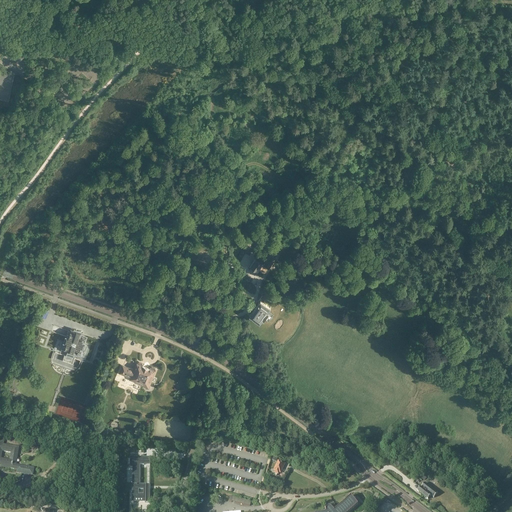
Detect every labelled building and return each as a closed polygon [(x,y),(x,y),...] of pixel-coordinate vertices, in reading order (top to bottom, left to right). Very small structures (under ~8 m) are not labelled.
[(0,98),(8,101),(10,94),(12,82),(14,75),(0,71),(0,98)] [(231,106),(218,90),(213,95),(226,111),(231,106)] [(216,121),(208,120),(206,129),(214,130),(216,121)] [(258,268),(265,273),(271,263),(276,256),(271,252),(268,256),(270,257),(267,261),(258,254),(250,264),(257,269),(258,268)] [(267,302),(267,300),(265,299),(263,302),(261,300),(261,299),(260,298),(258,301),(259,302),(250,315),(260,322),(263,318),(268,312),(267,311),(270,307),(266,304),(267,302)] [(91,345),(85,343),(85,342),(87,336),(81,334),(75,332),(68,330),(66,336),(64,342),(57,339),(53,350),(53,351),(65,355),(63,360),(73,363),(75,358),(85,361),(91,345)] [(156,370),(155,368),(151,366),(149,367),(148,369),(146,367),(143,366),(143,365),(142,363),(139,361),(136,362),(133,370),(122,365),(118,374),(130,378),(129,380),(149,388),(156,370)] [(85,401),(94,404),(96,397),(93,396),(93,395),(89,394),(88,396),(87,396),(85,401)] [(0,465),(1,466),(1,468),(16,470),(16,473),(26,475),(33,476),(34,468),(16,465),(17,458),(19,447),(4,444),(4,441),(0,440),(0,465)] [(144,465),(144,457),(130,457),(130,467),(132,467),(132,499),(144,499),(144,503),(150,503),(150,490),(146,489),(146,485),(140,485),(140,465),(144,465)] [(285,464),(278,460),(273,469),(275,470),(274,472),(278,474),(279,472),(280,473),(285,464)] [(427,499),(430,496),(433,498),(437,493),(425,483),(421,488),(420,488),(417,491),(427,499)] [(229,501),(250,506),(251,501),(230,496),(229,501)] [(348,511),(358,504),(360,505),(360,503),(358,503),(355,498),(353,499),(350,496),(338,507),(334,511),(331,507),(329,506),(325,509),(326,511),(325,511),(348,511)]
